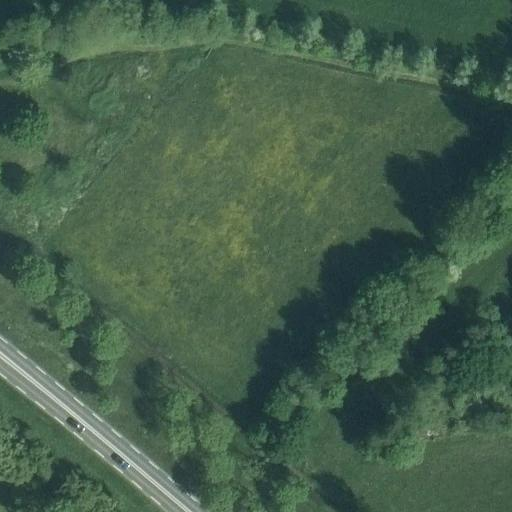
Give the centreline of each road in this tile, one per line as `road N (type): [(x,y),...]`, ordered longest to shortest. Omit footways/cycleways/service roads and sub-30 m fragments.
road 1 (track): [(511,100),(231,40),(59,48),(0,65)]
road 2 (secondary): [(188,511),(0,355)]
